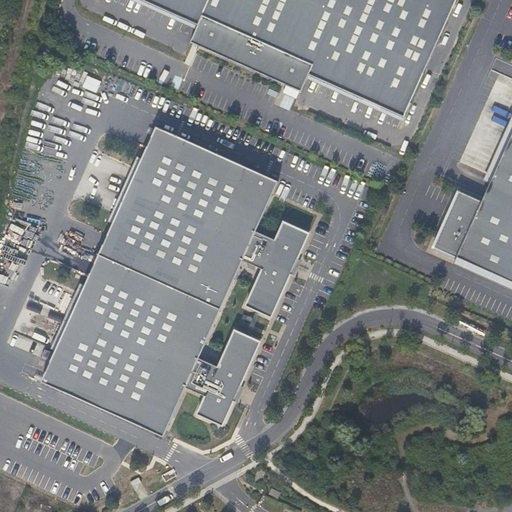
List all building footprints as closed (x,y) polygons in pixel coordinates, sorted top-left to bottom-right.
[(141,0),(197,25),(189,42),(299,91),(307,74),(402,117),(454,0),(141,0)] [(198,358),(242,261),(261,269),(244,306),(271,318),(309,233),(282,221),(274,240),(259,233),(255,231),(277,182),(155,127),(145,148),(136,168),(115,214),(106,234),(88,274),(80,294),(40,383),(163,438),(185,388),(204,396),(195,415),(222,427),(260,342),(233,330),(217,367),(198,358)] [(511,130),(480,201),(459,192),(459,191),(456,190),(455,191),(456,192),(431,248),(511,284),(511,130)] [(141,482),(138,477),(129,482),(132,487),(141,482)] [(271,488),(269,494),(278,498),(281,493),(271,488)]
